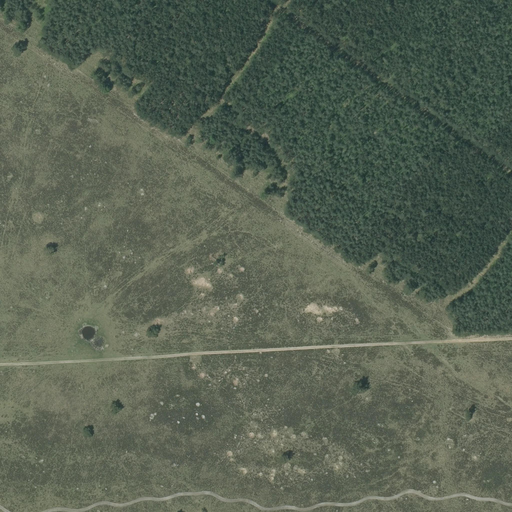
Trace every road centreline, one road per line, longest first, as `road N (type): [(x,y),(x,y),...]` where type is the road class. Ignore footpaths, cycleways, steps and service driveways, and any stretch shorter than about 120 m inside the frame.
road 1 (track): [(511,338),(0,364)]
road 2 (track): [(46,511),(202,493),(267,510),(409,491),(511,505)]
